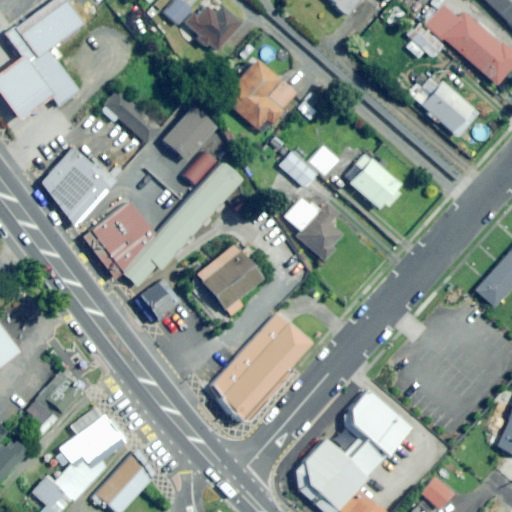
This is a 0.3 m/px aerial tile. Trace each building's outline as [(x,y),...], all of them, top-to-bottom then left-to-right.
[(51,52),(87,24),(68,0),(47,0),(13,27),(3,34),(22,58),(52,97),(60,107),(81,91),(51,52)] [(150,0),(130,0),(142,10),(150,0)] [(188,9),(177,0),(171,0),(161,12),(175,24),(188,9)] [(326,0),(341,15),(355,0),(326,0)] [(450,14),(433,0),(432,0),(402,35),(428,57),(442,41),(493,85),(511,62),(511,54),(498,42),(497,44),(455,7),(450,14)] [(511,0),(481,0),(511,30),(511,0)] [(238,24),(219,6),(211,14),(200,5),(181,25),(211,53),(238,24)] [(52,97),(22,58),(7,71),(0,75),(0,92),(22,121),(33,112),(52,97)] [(275,81),(254,60),(220,95),(255,129),(263,121),(266,124),(278,112),(261,95),(275,81)] [(294,91),(281,81),(268,97),(280,108),(294,91)] [(473,114),(438,81),(424,95),(417,89),(409,97),(451,137),(473,114)] [(161,127),(117,88),(102,105),(146,144),(161,127)] [(318,97),(310,90),(295,109),(308,119),(315,111),(310,107),(318,97)] [(191,105),(162,138),(187,160),(216,127),(191,105)] [(335,160),(319,146),(305,161),(321,175),(335,160)] [(113,178),(73,147),(42,182),(74,225),(113,178)] [(212,161),(200,150),(179,174),(191,185),(212,161)] [(313,173),(288,151),(276,165),(301,187),(313,173)] [(167,170),(148,154),(127,177),(146,194),(167,170)] [(395,185),(361,154),(340,177),(375,208),(395,185)] [(157,235),(123,273),(138,287),(157,266),(162,271),(244,180),(223,162),(157,235)] [(338,236),(300,196),(280,215),(296,232),(293,234),(320,263),(334,250),(329,244),(338,236)] [(92,231),(123,273),(157,235),(130,202),(92,231)] [(123,273),(92,231),(84,237),(115,279),(123,273)] [(511,283),(511,243),(471,290),(491,308),(511,283)] [(198,274),(204,282),(241,253),(234,245),(198,274)] [(241,253),(204,282),(227,310),(265,279),(243,251),(241,253)] [(159,282),(141,296),(160,320),(177,306),(159,282)] [(212,385),(242,420),(313,343),(278,311),(212,385)] [(0,322),(0,369),(0,370),(23,353),(0,322)] [(67,419),(90,391),(63,368),(39,396),(67,419)] [(400,434),(361,399),(334,429),(373,464),(400,434)] [(503,423),(492,447),(511,456),(511,399),(502,422),(503,423)] [(53,418),(32,400),(23,410),(35,420),(28,429),(37,437),(53,418)] [(40,511),(69,511),(126,451),(99,421),(64,453),(75,465),(32,504),(40,511)] [(0,463),(17,444),(0,428),(0,463)] [(329,511),(359,480),(321,447),(287,485),(317,511),(329,511)] [(102,510),(105,505),(113,511),(117,511),(154,471),(131,450),(89,498),(102,510)] [(448,495),(428,478),(415,492),(435,510),(448,495)] [(368,511),(351,497),(337,511),(368,511)]
